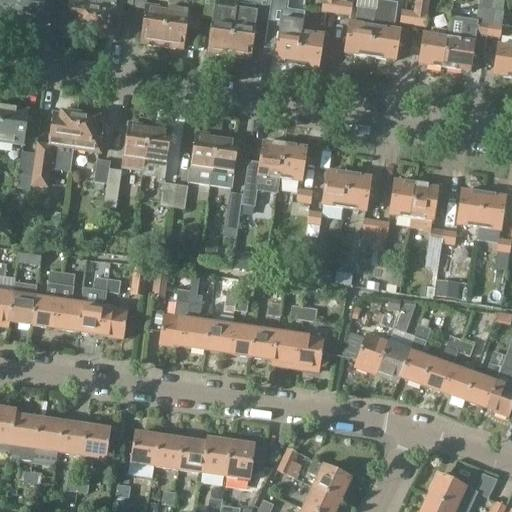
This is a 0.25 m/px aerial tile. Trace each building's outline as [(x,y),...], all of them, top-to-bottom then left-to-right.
[(0,0),(0,25),(15,27),(19,0),(0,0)] [(45,0),(19,0),(15,27),(32,29),(33,27),(41,29),(45,0)] [(74,34),(91,36),(96,3),(81,1),(81,0),(70,0),(66,30),(74,31),(74,34)] [(96,3),(91,36),(108,39),(108,37),(116,38),(121,7),(132,8),(133,2),(133,0),(112,0),(111,5),(96,3)] [(133,0),(133,2),(132,8),(144,10),(140,43),(162,46),(167,11),(146,8),(146,0),(133,0)] [(184,49),(188,17),(200,18),(202,0),(167,0),(167,11),(162,46),(184,49)] [(202,0),(200,18),(212,20),(207,53),(229,56),(236,3),(215,0),(202,0)] [(257,0),(257,2),(241,0),(236,0),(236,3),(229,56),(251,59),(256,20),(269,22),(271,4),(271,0),(257,0)] [(271,0),(271,4),(269,22),(281,24),(274,65),(296,68),(301,34),(303,23),(282,20),(285,0),(271,0)] [(322,0),(321,14),(338,16),(340,3),(340,0),(322,0)] [(415,0),(413,14),(412,27),(424,29),(429,0),(415,0)] [(376,13),(370,59),(395,62),(399,33),(393,32),(397,5),(377,2),(376,10),(376,13)] [(340,3),(338,16),(350,18),(352,4),(340,3)] [(474,44),(475,37),(488,39),(490,27),(489,26),(491,11),(478,9),(476,23),(450,19),(447,40),(449,41),(444,70),(470,74),(474,44)] [(344,55),(370,59),(376,13),(357,10),(354,26),(349,25),(344,55)] [(499,40),(503,13),(491,11),(489,26),(490,27),(488,39),(499,40)] [(400,26),(412,27),(413,14),(401,12),(400,26)] [(322,37),(301,34),(296,68),(317,72),(322,37)] [(419,66),(444,70),(449,41),(447,40),(423,37),(419,66)] [(493,77),(511,80),(511,50),(498,48),(493,77)] [(21,108),(4,106),(0,130),(0,142),(25,146),(30,113),(20,112),(21,108)] [(29,189),(31,189),(47,191),(50,173),(69,175),(73,151),(74,151),(80,117),(62,114),(62,117),(54,116),(49,147),(36,145),(34,157),(29,189)] [(105,121),(80,117),(74,151),(100,155),(105,121)] [(127,126),(121,172),(143,175),(144,165),(149,129),(127,126)] [(149,129),(144,165),(166,168),(171,133),(149,129)] [(188,171),(186,186),(210,189),(217,140),(195,136),(190,172),(188,171)] [(217,140),(210,189),(232,192),(234,178),(239,143),(217,140)] [(245,185),(242,208),(255,210),(257,191),(277,193),(279,181),(284,147),(262,145),(257,186),(245,185)] [(305,150),(284,147),(279,181),(300,184),(305,150)] [(19,177),(17,191),(30,193),(31,189),(29,189),(34,157),(21,155),(18,177),(19,177)] [(97,163),(94,185),(106,187),(109,172),(110,165),(97,163)] [(106,187),(103,209),(115,211),(120,174),(109,172),(106,187)] [(348,177),(326,174),(321,208),(343,211),(348,177)] [(370,180),(348,177),(343,211),(365,214),(370,180)] [(388,217),(397,219),(395,228),(409,230),(415,187),(393,184),(388,217)] [(163,186),(160,209),(172,210),(175,188),(163,186)] [(409,230),(408,231),(430,234),(425,270),(434,272),(431,290),(420,289),(419,299),(434,302),(434,299),(436,283),(440,257),(443,234),(430,232),(431,224),(432,224),(437,190),(415,187),(409,230)] [(175,188),(172,210),(184,212),(187,190),(175,188)] [(300,193),(298,206),(310,207),(312,194),(300,193)] [(456,228),(478,231),(483,197),(461,194),(456,228)] [(242,198),(229,196),(226,218),(239,220),(242,198)] [(96,197),(95,208),(102,209),(103,198),(96,197)] [(483,197),(478,231),(499,234),(504,200),(483,197)] [(307,219),(306,227),(307,227),(319,229),(321,216),(309,214),(309,213),(308,213),(307,219)] [(359,250),(371,252),(376,223),(363,221),(361,235),(359,250)] [(389,225),(376,223),(371,252),(384,254),(389,225)] [(440,257),(452,258),(456,235),(443,234),(440,257)] [(134,240),(131,260),(147,261),(148,258),(161,260),(163,243),(134,240)] [(508,256),(510,244),(497,242),(495,255),(496,255),(494,270),(506,272),(508,256)] [(17,265),(39,268),(42,253),(20,249),(17,265)] [(234,254),(231,271),(265,275),(266,258),(234,254)] [(151,299),(164,301),(168,271),(155,270),(151,299)] [(143,299),(147,272),(134,271),(130,297),(143,299)] [(36,300),(32,329),(55,332),(63,276),(49,274),(45,301),(36,300)] [(323,284),(330,285),(332,275),(325,274),(323,284)] [(189,307),(183,351),(205,354),(210,325),(199,323),(202,299),(197,298),(200,276),(193,275),(192,276),(190,294),(188,307),(189,307)] [(495,275),(493,285),(501,286),(503,276),(495,275)] [(55,332),(78,336),(82,307),(71,305),(75,277),(63,276),(55,332)] [(387,288),(386,294),(399,296),(401,279),(397,279),(395,278),(393,288),(387,288)] [(93,292),(107,294),(109,282),(95,280),(93,292)] [(121,284),(109,282),(107,294),(120,296),(121,284)] [(459,286),(436,283),(434,299),(457,302),(459,286)] [(82,307),(78,336),(100,339),(105,310),(107,294),(93,292),(84,291),(82,307)] [(177,292),(175,305),(188,307),(190,294),(177,292)] [(227,293),(224,312),(235,314),(236,301),(237,294),(227,293)] [(0,326),(7,328),(8,325),(12,296),(0,294),(0,326)] [(8,325),(32,329),(36,300),(13,296),(12,296),(8,325)] [(248,303),(236,301),(235,314),(246,315),(248,303)] [(386,313),(399,315),(401,303),(388,301),(386,313)] [(399,384),(400,381),(414,339),(405,336),(415,309),(415,305),(401,303),(399,315),(397,320),(396,319),(392,332),(387,346),(388,347),(378,377),(399,384)] [(182,351),(183,351),(189,307),(188,307),(175,305),(173,319),(164,318),(159,347),(182,351)] [(281,307),(269,305),(267,318),(280,320),(281,307)] [(290,322),(302,324),(304,311),(291,309),(290,322)] [(117,312),(105,310),(100,339),(124,343),(128,314),(117,312)] [(316,312),(304,311),(302,324),(315,325),(316,312)] [(509,328),(511,317),(495,315),(493,325),(509,328)] [(155,316),(154,326),(161,327),(162,317),(155,316)] [(380,328),(392,332),(396,319),(385,316),(380,328)] [(205,354),(228,358),(232,328),(233,320),(220,318),(219,326),(210,325),(205,354)] [(414,339),(400,381),(424,389),(434,363),(421,358),(430,332),(418,327),(414,339)] [(228,358),(250,361),(255,332),(232,328),(228,358)] [(273,365),(277,335),(255,332),(250,361),(272,365),(273,365)] [(272,367),(295,371),(300,339),(277,335),(273,365),(272,365),(272,367)] [(502,371),(488,412),(509,419),(511,411),(511,390),(508,389),(511,378),(511,338),(505,358),(506,358),(502,371)] [(295,371),(318,375),(323,343),(300,339),(295,371)] [(346,356),(357,360),(354,369),(378,377),(388,347),(387,346),(365,339),(362,348),(350,343),(346,356)] [(445,351),(457,355),(462,343),(450,339),(445,351)] [(474,347),(462,343),(457,355),(469,360),(474,347)] [(488,366),(502,371),(506,358),(505,358),(493,354),(488,366)] [(424,389),(447,397),(456,371),(434,363),(424,389)] [(502,371),(488,366),(483,380),(479,379),(470,405),(488,412),(502,371)] [(447,397),(470,405),(479,379),(456,371),(447,397)] [(0,448),(11,451),(16,414),(0,411),(0,448)] [(16,414),(11,451),(34,454),(35,454),(40,419),(16,414)] [(40,419),(35,454),(57,457),(58,457),(63,423),(40,419)] [(63,423),(58,457),(82,461),(87,427),(63,423)] [(110,431),(87,427),(82,461),(105,464),(110,431)] [(129,468),(154,471),(159,438),(134,434),(129,468)] [(154,471),(178,475),(182,441),(159,438),(154,471)] [(206,445),(201,478),(225,481),(230,443),(205,440),(205,445),(206,445)] [(178,475),(201,478),(206,445),(205,445),(182,441),(178,475)] [(255,447),(230,443),(225,481),(249,485),(255,447)] [(299,456),(287,451),(277,473),(287,478),(286,479),(294,482),(301,468),(294,465),(299,456)] [(316,480),(312,488),(342,502),(351,481),(312,463),(306,475),(316,480)] [(30,475),(19,473),(17,487),(29,489),(30,475)] [(41,477),(30,475),(29,489),(40,490),(41,477)] [(427,498),(454,510),(464,488),(438,476),(427,498)] [(66,494),(77,495),(79,482),(66,480),(64,493),(66,494)] [(89,483),(79,482),(77,495),(77,496),(88,497),(89,483)] [(116,488),(115,500),(128,502),(129,502),(131,490),(116,488)] [(302,510),(306,511),(336,511),(342,502),(312,488),(302,510)] [(161,507),(164,508),(172,509),(175,496),(163,494),(161,507)] [(452,511),(454,510),(427,498),(420,511),(452,511)] [(206,511),(219,511),(221,508),(221,502),(208,500),(206,511)] [(271,511),(274,508),(262,502),(257,511),(271,511)]
